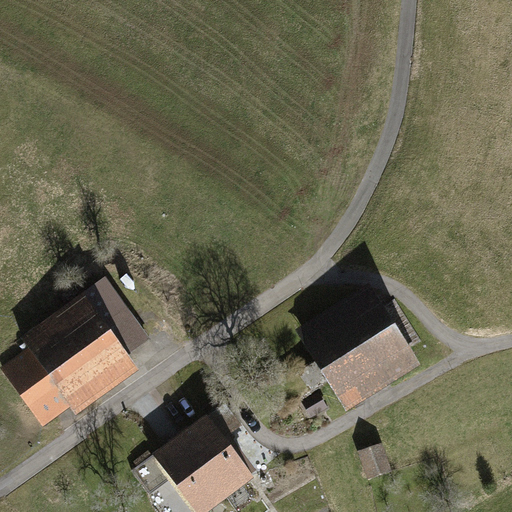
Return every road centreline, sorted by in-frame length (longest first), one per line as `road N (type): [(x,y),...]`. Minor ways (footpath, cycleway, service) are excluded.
road 1 (track): [(0,488),(307,272),(336,242),(390,128),(411,0)]
road 2 (track): [(307,272),(387,284),(457,343),(481,346)]
